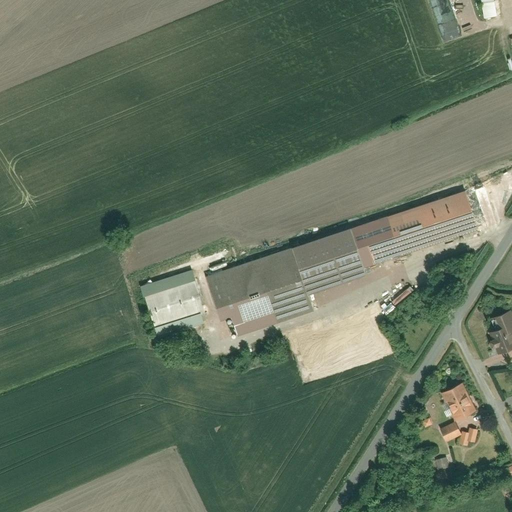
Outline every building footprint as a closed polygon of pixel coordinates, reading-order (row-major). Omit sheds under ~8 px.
[(479,0),(483,17),(495,15),(492,0),(479,0)] [(470,189),(482,227),(501,221),(488,183),(470,189)] [(355,227),(368,265),(482,227),(470,189),(355,227)] [(294,248),(310,294),(371,273),(368,265),(355,227),(294,248)] [(294,248),(210,276),(230,336),(315,308),(310,294),(294,248)] [(196,278),(146,294),(158,329),(207,312),(196,278)] [(395,305),(412,289),(409,286),(392,301),(395,305)] [(511,308),(493,316),(498,328),(491,330),(494,338),(492,338),(492,340),(494,346),(497,347),(498,346),(501,352),(511,347),(511,308)] [(465,380),(444,391),(459,420),(480,409),(465,380)] [(465,431),(459,420),(444,427),(450,439),(465,431)] [(438,468),(449,466),(447,456),(436,459),(438,468)]
